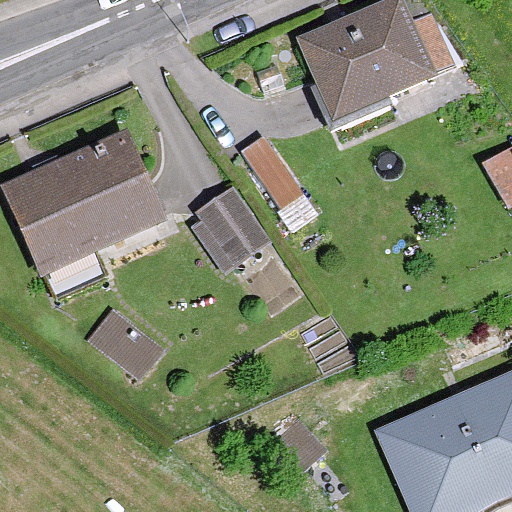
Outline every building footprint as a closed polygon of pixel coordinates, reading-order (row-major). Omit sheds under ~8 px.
[(401,6),(305,52),(344,149),(484,94),(434,18),(407,26),(401,6)] [(128,146),(5,197),(55,316),(106,294),(92,260),(163,229),(128,146)] [(267,151),(246,165),(283,220),(304,206),(267,151)] [(511,161),(485,176),(509,222),(511,220),(511,161)] [(228,203),(191,235),(239,289),(276,256),(228,203)] [(113,316),(91,344),(146,387),(168,359),(113,316)] [(511,511),(511,387),(381,442),(409,511),(511,511)] [(304,426),(269,450),(295,487),(330,462),(304,426)]
